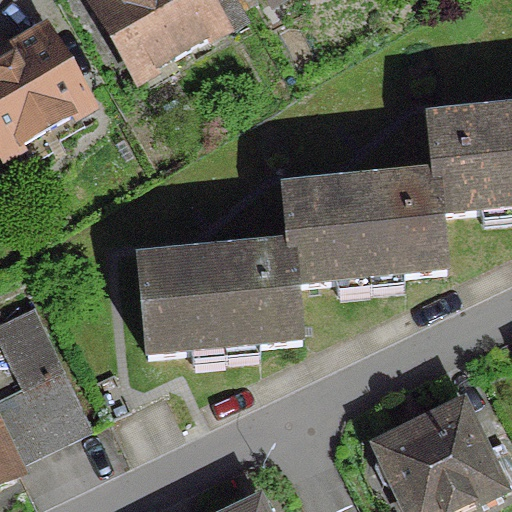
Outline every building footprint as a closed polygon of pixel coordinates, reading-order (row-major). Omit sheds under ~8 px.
[(107,0),(92,9),(135,83),(217,35),(196,0),(107,0)] [(9,56),(6,50),(0,53),(0,158),(1,159),(83,112),(41,38),(9,56)] [(435,222),(437,222),(511,214),(511,121),(425,130),(430,186),(431,186),(435,222)] [(431,186),(430,186),(280,201),(285,256),(287,256),(290,292),(292,292),(442,278),(437,222),(435,222),(431,186)] [(285,256),(135,271),(144,363),(297,348),(292,292),(290,292),(287,256),(285,256)] [(30,318),(0,332),(0,352),(38,334),(30,318)] [(0,485),(14,479),(10,472),(88,435),(60,378),(0,406),(0,485)] [(402,511),(463,511),(496,496),(457,414),(430,427),(421,425),(405,433),(402,440),(375,453),(378,459),(374,474),(381,488),(394,495),(402,511)]
